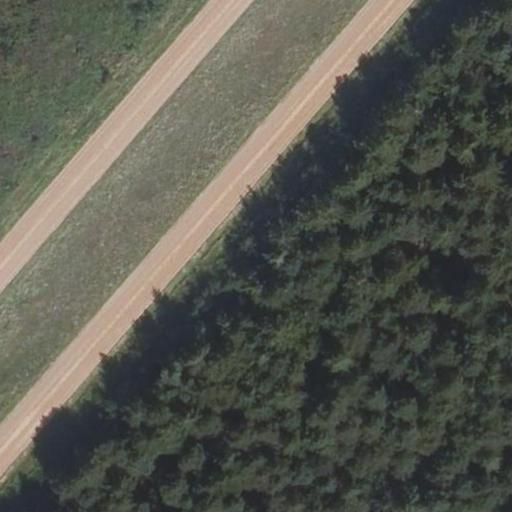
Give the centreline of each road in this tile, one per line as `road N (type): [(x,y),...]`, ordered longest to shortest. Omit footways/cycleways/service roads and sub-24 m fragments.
road 1 (track): [(0,458),(396,0)]
road 2 (track): [(0,270),(233,0)]
